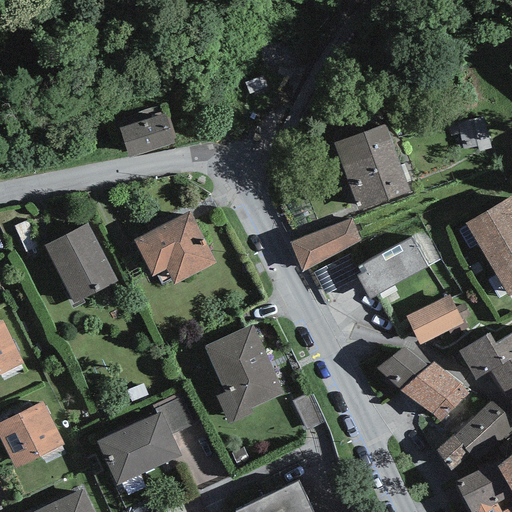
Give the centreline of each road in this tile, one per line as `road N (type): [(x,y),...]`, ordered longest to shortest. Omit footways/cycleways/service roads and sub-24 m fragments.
road 1 (residential): [(396,511),(216,153)]
road 2 (residential): [(216,153),(0,187)]
road 3 (unclassified): [(362,0),(216,153)]
